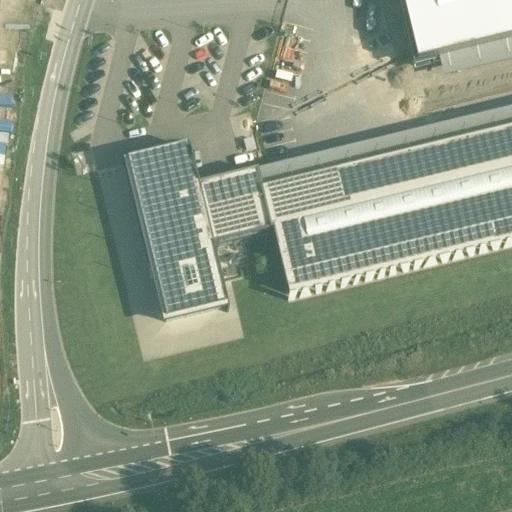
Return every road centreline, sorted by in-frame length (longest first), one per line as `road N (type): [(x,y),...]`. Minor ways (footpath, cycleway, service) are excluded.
road 1 (unclassified): [(83,0),(42,138),(31,310),(48,487)]
road 2 (primary): [(511,375),(48,487)]
